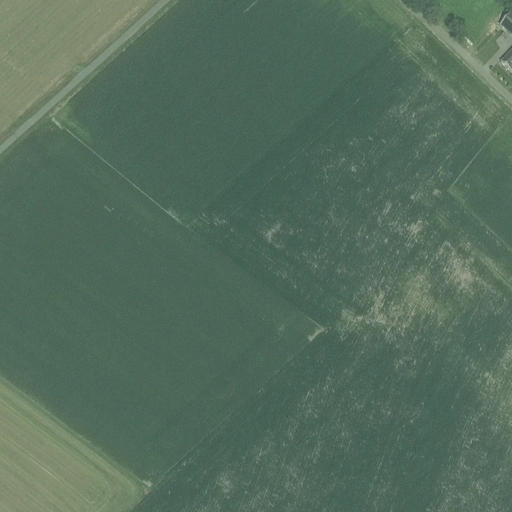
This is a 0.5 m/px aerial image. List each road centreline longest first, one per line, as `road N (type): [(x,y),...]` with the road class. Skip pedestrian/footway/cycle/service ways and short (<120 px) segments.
road 1 (unclassified): [(0,152),(168,0)]
road 2 (unclassified): [(511,100),(406,0)]
